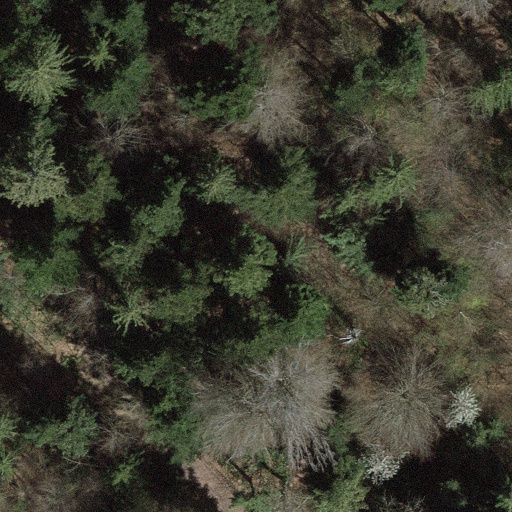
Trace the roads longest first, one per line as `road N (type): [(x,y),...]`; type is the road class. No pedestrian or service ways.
road 1 (track): [(331,511),(266,0)]
road 2 (track): [(234,511),(100,320),(0,119)]
